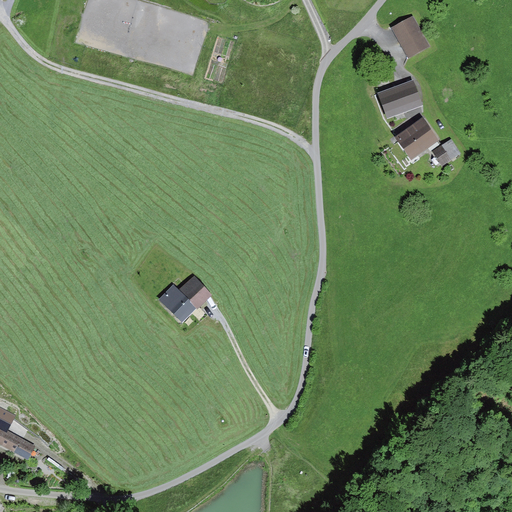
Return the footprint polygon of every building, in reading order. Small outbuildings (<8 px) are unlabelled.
[(430,46),(413,16),(392,28),(408,58),(430,46)] [(387,118),(423,105),(414,80),(378,94),(387,118)] [(411,160),(439,141),(422,118),(395,137),(411,160)] [(461,154),(452,140),(433,152),(442,166),(461,154)] [(194,276),(178,291),(197,310),(212,295),(194,276)] [(182,323),(197,310),(178,291),(174,286),(160,300),(182,323)] [(0,444),(29,460),(36,446),(0,427),(0,444)]
